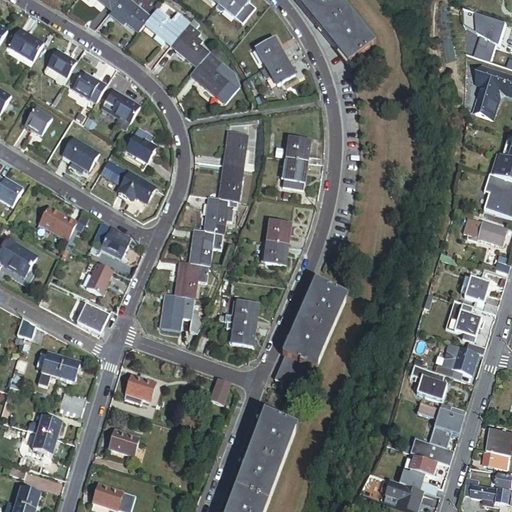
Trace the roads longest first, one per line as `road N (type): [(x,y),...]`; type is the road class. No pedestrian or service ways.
road 1 (residential): [(273,0),(311,50),(328,103),(331,169),(312,250),(257,388)]
road 2 (residential): [(156,243),(182,164),(175,128),(127,64),(21,0)]
road 3 (residential): [(156,243),(0,150)]
road 4 (residential): [(67,511),(113,358)]
road 5 (residential): [(446,511),(492,360)]
road 6 (residential): [(121,336),(257,388)]
road 7 (residential): [(257,388),(209,511)]
road 8 (residential): [(0,297),(113,358)]
